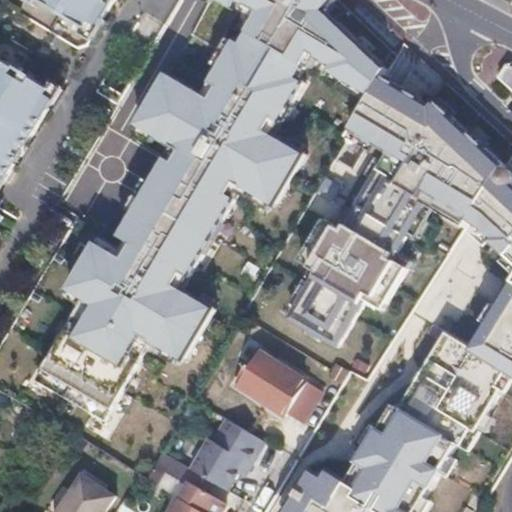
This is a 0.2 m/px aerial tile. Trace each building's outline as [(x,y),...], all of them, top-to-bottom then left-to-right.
[(224,0),(239,8),(242,3),(262,14),(244,45),(237,41),(212,84),(220,88),(213,100),(169,74),(138,125),(183,151),(176,163),(168,159),(122,237),(129,241),(121,256),(98,243),(70,289),(93,303),(85,318),(77,314),(38,381),(107,421),(146,354),(140,350),(147,338),(185,360),(216,309),(177,286),(185,274),(191,278),(237,199),(231,195),(237,183),(277,206),(306,154),(268,132),(276,119),(282,123),(305,82),(300,79),(307,66),(367,101),(387,69),(337,22),(357,0),(224,0)] [(111,9),(95,0),(59,0),(55,7),(97,32),(111,9)] [(95,0),(111,9),(116,0),(95,0)] [(0,98),(18,69),(0,58),(0,98)] [(511,67),(507,65),(500,77),(511,88),(511,67)] [(61,94),(18,69),(0,98),(0,110),(16,120),(50,113),(61,94)] [(435,109),(384,79),(354,132),(391,153),(348,234),(340,228),(313,271),(319,275),(291,313),(344,346),(368,303),(386,312),(411,268),(394,259),(426,206),(461,222),(499,162),(438,103),(435,109)] [(16,120),(0,110),(0,246),(8,232),(2,229),(11,214),(0,208),(0,181),(3,177),(10,182),(50,113),(16,120)] [(10,182),(3,177),(0,181),(0,197),(1,198),(10,182)] [(511,188),(507,194),(498,203),(485,224),(488,227),(495,234),(493,236),(511,254),(511,285),(511,288),(500,305),(490,321),(475,346),(447,331),(432,357),(437,360),(429,373),(423,383),(418,381),(401,406),(395,403),(366,451),(371,454),(370,456),(363,467),(362,468),(353,482),(345,477),(330,467),(325,475),(313,468),(286,511),(414,511),(415,511),(441,469),(456,443),(458,441),(461,442),(472,426),(478,428),(479,427),(502,387),(503,386),(498,383),(508,367),(511,369),(511,188)] [(327,390),(263,350),(239,388),(302,428),(327,390)] [(226,418),(220,427),(259,451),(265,442),(226,418)] [(212,440),(208,438),(189,468),(226,490),(238,471),(245,459),(252,463),(259,451),(220,427),(212,440)] [(182,463),(162,451),(155,463),(160,466),(175,475),(182,463)] [(252,463),(245,459),(238,471),(245,475),(252,463)] [(160,466),(155,463),(146,477),(151,481),(160,466)] [(84,473),(60,511),(108,511),(119,495),(84,473)] [(183,499),(179,497),(170,511),(226,511),(230,507),(193,483),(183,499)]
